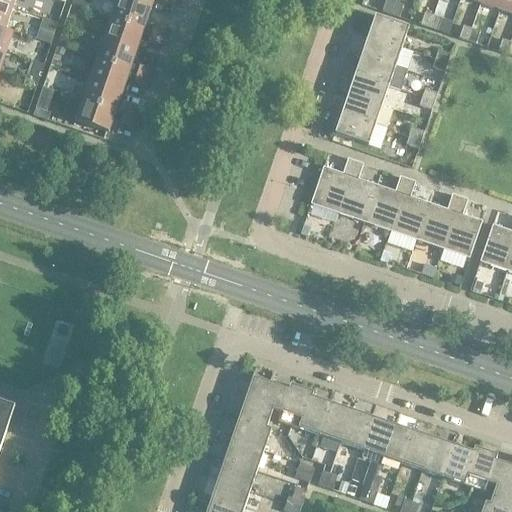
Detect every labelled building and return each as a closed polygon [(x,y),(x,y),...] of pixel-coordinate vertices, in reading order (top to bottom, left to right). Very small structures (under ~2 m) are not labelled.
[(14,0),(0,0),(0,5),(12,9),(14,0)] [(71,0),(70,5),(87,11),(90,0),(71,0)] [(149,11),(118,0),(116,0),(109,20),(142,31),(149,11)] [(153,0),(118,0),(149,11),(153,0)] [(502,0),(481,0),(480,5),(499,11),(502,0)] [(511,0),(502,0),(499,11),(511,15),(511,0)] [(385,1),(381,13),(389,16),(394,4),(385,1)] [(402,7),(394,4),(389,16),(398,19),(402,7)] [(12,9),(0,5),(0,28),(5,30),(12,9)] [(424,14),(419,26),(428,29),(432,17),(424,14)] [(408,29),(374,17),(367,38),(401,49),(408,29)] [(441,20),(432,17),(428,29),(436,32),(441,20)] [(42,20),(36,39),(50,44),(56,25),(42,20)] [(142,31),(109,20),(102,40),(135,52),(142,31)] [(153,25),(150,34),(162,38),(165,29),(153,25)] [(462,27),(458,40),(466,43),(471,30),(462,27)] [(479,33),(471,30),(466,43),(475,45),(479,33)] [(162,38),(150,34),(147,42),(159,46),(162,38)] [(59,37),(56,46),(65,49),(68,40),(59,37)] [(401,49),(367,38),(361,57),(394,69),(401,49)] [(135,52),(102,40),(95,61),(129,72),(135,52)] [(501,40),(497,53),(505,56),(510,43),(501,40)] [(56,48),(53,54),(62,57),(64,51),(56,48)] [(437,52),(434,61),(446,65),(449,56),(437,52)] [(394,69),(361,57),(354,76),(388,88),(394,69)] [(129,72),(95,61),(88,81),(122,92),(129,72)] [(446,65),(434,61),(431,69),(444,73),(446,65)] [(139,66),(136,75),(148,79),(151,70),(139,66)] [(148,79),(136,75),(133,83),(145,87),(148,79)] [(388,88),(354,76),(347,96),(381,107),(388,88)] [(122,92),(88,81),(81,102),(115,113),(122,92)] [(51,92),(42,89),(35,109),(44,112),(51,92)] [(424,90),(421,99),(433,103),(436,95),(424,90)] [(381,107),(347,96),(341,115),(374,126),(381,107)] [(433,103),(421,99),(418,108),(430,112),(433,103)] [(115,113),(81,102),(74,123),(107,134),(115,113)] [(125,107),(122,116),(134,120),(137,111),(125,107)] [(35,109),(32,116),(47,121),(50,113),(46,112),(46,113),(44,112),(35,109)] [(374,126),(341,115),(334,135),(368,147),(374,126)] [(134,120),(122,116),(119,124),(131,128),(134,120)] [(411,129),(408,138),(420,142),(423,133),(411,129)] [(420,142),(408,138),(405,146),(417,150),(420,142)] [(355,163),(347,161),(342,175),(322,168),(310,206),(337,215),(355,163)] [(362,166),(355,163),(337,215),(363,224),(376,187),(357,181),(362,166)] [(407,181),(399,178),(394,193),(376,187),(363,224),(389,233),(407,181)] [(414,184),(407,181),(389,233),(415,242),(428,205),(409,198),(414,184)] [(459,199),(451,196),(446,211),(428,205),(415,242),(441,251),(459,199)] [(467,201),(459,199),(441,251),(468,260),(481,223),(462,216),(467,201)] [(511,254),(511,229),(511,233),(492,226),(479,263),(506,273),(511,254)] [(383,252),(380,260),(387,263),(390,254),(383,252)] [(423,266),(420,274),(432,278),(435,270),(423,266)] [(451,275),(448,284),(459,288),(462,279),(451,275)] [(473,279),(469,291),(480,295),(484,283),(473,279)] [(274,375),(256,368),(251,380),(238,421),(265,431),(265,429),(272,411),(280,413),(277,422),(299,430),(310,398),(311,398),(312,394),(290,386),(288,391),(270,385),(274,375)] [(310,398),(299,430),(319,437),(330,405),(311,398),(310,398)] [(0,448),(13,409),(0,404),(0,448)] [(351,412),(330,405),(319,437),(340,444),(351,412)] [(371,419),(351,412),(340,444),(360,451),(371,419)] [(391,426),(371,419),(360,451),(380,458),(391,426)] [(265,431),(238,421),(231,441),(263,453),(270,431),(265,429),(265,431)] [(412,433),(391,426),(380,458),(401,465),(412,433)] [(432,440),(412,433),(401,465),(421,472),(432,440)] [(453,447),(432,440),(421,472),(442,479),(453,447)] [(263,453),(231,441),(224,462),(256,473),(263,453)] [(473,454),(472,453),(453,447),(442,479),(462,486),(473,454)] [(474,449),(472,453),(473,454),(462,486),(484,493),(487,484),(495,487),(489,506),(488,507),(505,511),(511,511),(511,467),(495,462),(496,457),(474,449)] [(256,473),(224,462),(217,482),(249,493),(256,473)] [(371,463),(365,481),(371,483),(377,465),(371,463)] [(299,465),(296,472),(311,477),(313,470),(299,465)] [(311,477),(296,472),(294,479),(308,484),(311,477)] [(329,475),(322,472),(317,487),(324,489),(329,475)] [(336,477),(329,475),(324,489),(331,492),(336,477)] [(242,511),(249,493),(217,482),(209,503),(236,511),(242,511)] [(340,483),(337,493),(343,495),(347,485),(340,483)] [(349,486),(346,495),(352,497),(355,488),(349,486)] [(363,486),(358,501),(365,503),(370,489),(363,486)] [(377,491),(370,489),(365,503),(372,506),(377,491)] [(287,498),(285,506),(299,511),(302,503),(287,498)] [(400,510),(399,511),(407,511),(411,503),(398,498),(395,508),(400,510)] [(236,511),(209,503),(206,511),(236,511)] [(415,511),(418,505),(411,503),(407,511),(415,511)]
